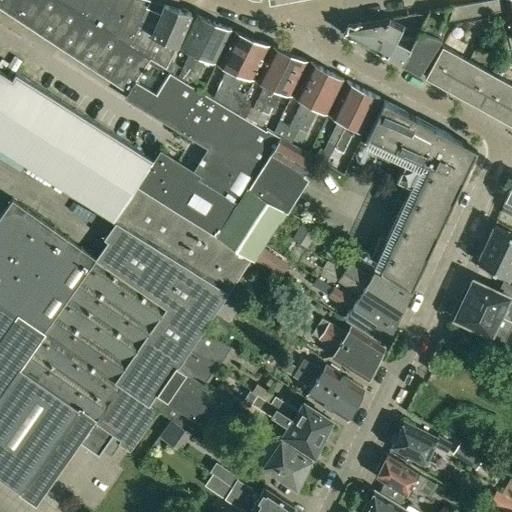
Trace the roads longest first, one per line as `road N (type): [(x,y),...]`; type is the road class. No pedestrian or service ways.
road 1 (residential): [(330,511),(507,144)]
road 2 (residential): [(507,144),(333,53),(312,11)]
